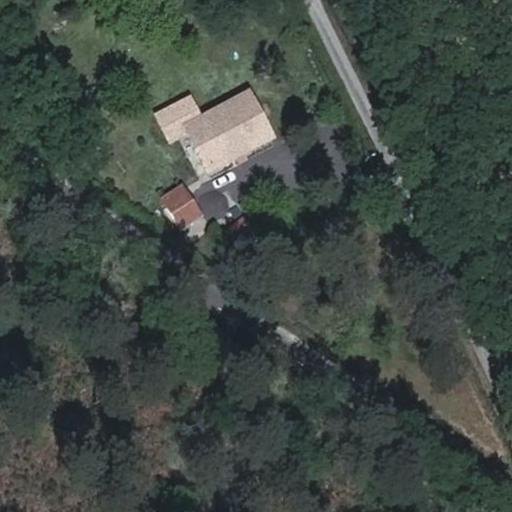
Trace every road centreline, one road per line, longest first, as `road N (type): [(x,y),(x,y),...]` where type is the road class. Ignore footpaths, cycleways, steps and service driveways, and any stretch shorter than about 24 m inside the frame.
road 1 (residential): [(511,478),(0,136)]
road 2 (residential): [(313,0),(511,420)]
